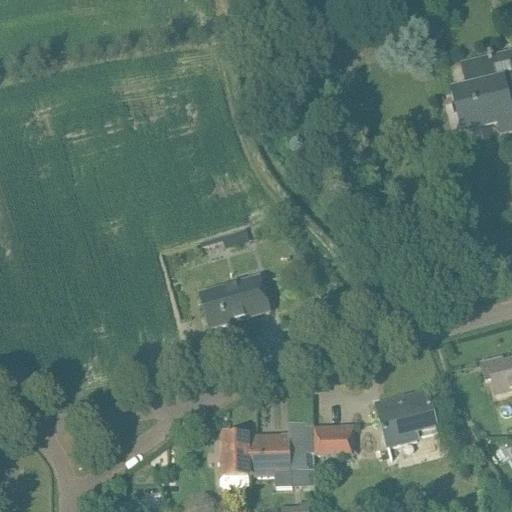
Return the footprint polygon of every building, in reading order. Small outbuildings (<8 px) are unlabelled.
[(511,107),(511,54),(461,67),(468,93),(452,97),(462,138),(463,137),(462,133),(497,124),(501,139),(511,136),(511,110),(511,108),(511,107)] [(246,232),(222,239),(223,244),(226,252),(250,245),(246,232)] [(200,297),(205,314),(210,333),(270,316),(260,280),(200,297)] [(511,363),(504,366),(503,361),(481,366),(486,384),(492,382),(496,398),(511,394),(511,363)] [(427,396),(377,409),(388,452),(418,444),(416,438),(436,433),(427,396)] [(226,478),(220,484),(220,491),(226,495),(244,495),(250,490),(249,480),(276,480),(277,491),(293,491),(293,489),(316,489),(315,459),(315,455),(314,431),(305,431),(305,428),(289,428),(290,439),(225,441),(226,478)] [(354,430),(314,431),(315,455),(315,459),(355,458),(354,430)] [(213,511),(206,494),(183,504),(185,511),(213,511)]
